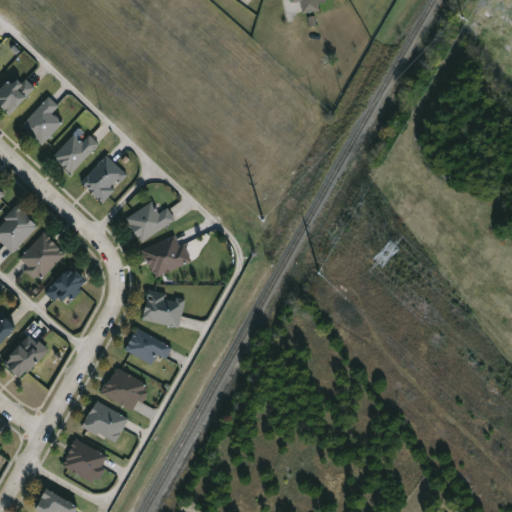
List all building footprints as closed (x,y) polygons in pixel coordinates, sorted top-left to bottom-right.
[(318,0),(320,11),(303,13),(302,2),(292,3),(291,0),(318,0)] [(36,89),(10,115),(0,104),(0,92),(20,72),(36,89)] [(54,113),(64,121),(44,145),(23,128),(48,96),(60,106),(54,113)] [(83,142),(90,135),(100,144),(72,174),(54,156),(75,134),(83,142)] [(129,176),(102,202),(82,182),(108,155),(129,176)] [(160,213),(169,208),(176,221),(142,242),(127,218),(154,203),(160,213)] [(39,227),(13,253),(0,240),(0,225),(18,207),(39,227)] [(19,260),(45,234),(67,255),(40,282),(19,260)] [(144,251),(179,235),(192,263),(157,279),(144,251)] [(48,295),(70,266),(88,280),(69,306),(60,299),(57,302),(48,295)] [(182,326),(145,322),(148,293),(185,297),(182,326)] [(0,345),(0,311),(17,328),(0,345)] [(126,351),(137,329),(173,347),(167,359),(159,355),(154,365),(126,351)] [(20,379),(4,362),(28,338),(45,354),(20,379)] [(135,412),(103,392),(118,367),(150,386),(135,412)] [(129,415),(119,443),(84,429),(95,402),(129,415)] [(63,467),(76,440),(110,456),(97,483),(63,467)] [(58,511),(42,511),(36,508),(48,489),(79,508),(76,511),(63,511),(60,510),(58,511)]
